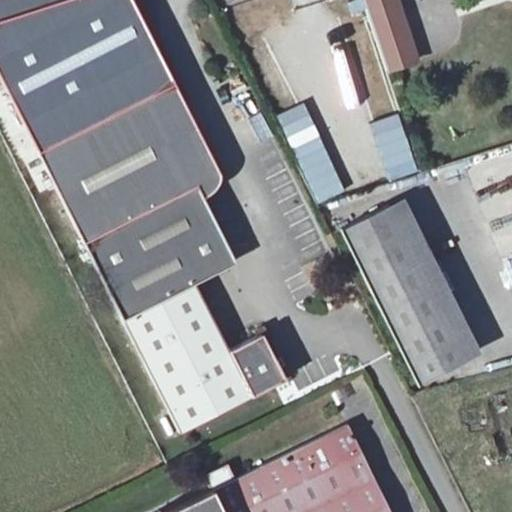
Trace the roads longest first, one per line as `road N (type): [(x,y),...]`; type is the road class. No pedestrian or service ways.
road 1 (unknown): [(175,0),(181,39),(256,193),(259,276),(268,303),(292,327),(316,335),(361,333)]
road 2 (unclassified): [(450,511),(346,304)]
